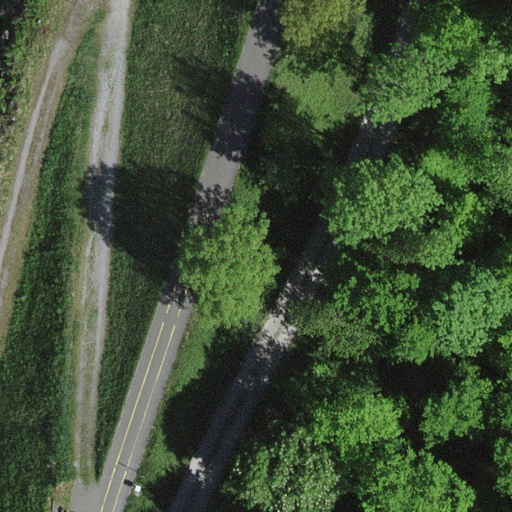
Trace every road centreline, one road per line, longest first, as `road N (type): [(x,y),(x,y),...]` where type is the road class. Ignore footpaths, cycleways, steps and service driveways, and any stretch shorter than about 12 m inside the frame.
road 1 (track): [(194,511),(357,193),(433,0)]
road 2 (track): [(108,511),(273,0)]
road 3 (track): [(117,0),(81,511)]
road 4 (track): [(90,0),(56,84),(0,308)]
